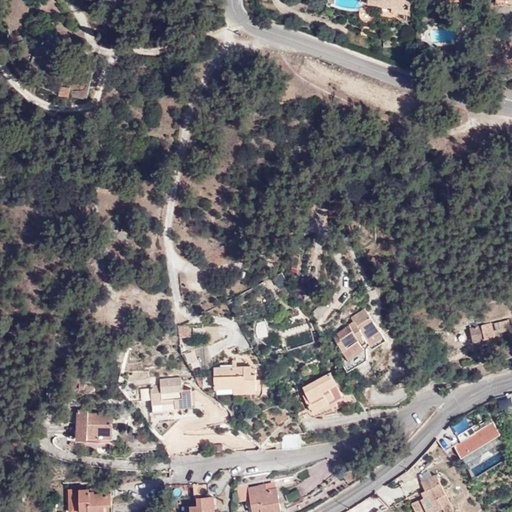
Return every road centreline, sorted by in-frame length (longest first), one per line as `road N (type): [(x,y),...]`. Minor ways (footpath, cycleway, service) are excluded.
road 1 (residential): [(511,112),(253,25),(231,0)]
road 2 (residential): [(183,470),(350,451),(427,406),(464,402)]
road 3 (track): [(237,13),(191,111),(168,234),(174,259)]
road 4 (residential): [(329,511),(420,449),(464,402)]
